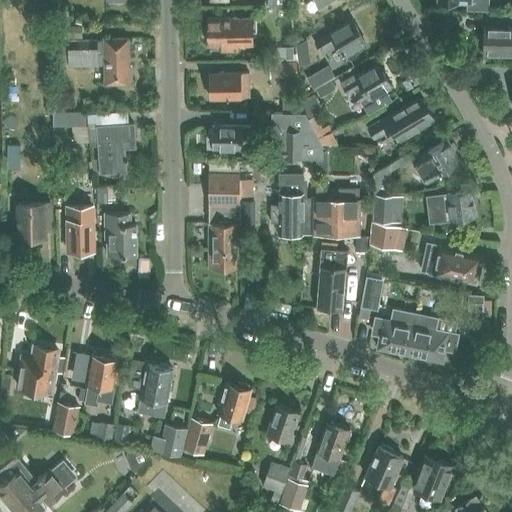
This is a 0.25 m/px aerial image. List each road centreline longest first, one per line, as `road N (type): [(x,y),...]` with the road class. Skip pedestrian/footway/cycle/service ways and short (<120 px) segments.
road 1 (residential): [(500,412),(288,332),(172,303)]
road 2 (residential): [(172,303),(171,0)]
road 3 (residential): [(511,205),(402,0)]
road 4 (residential): [(172,303),(0,275)]
